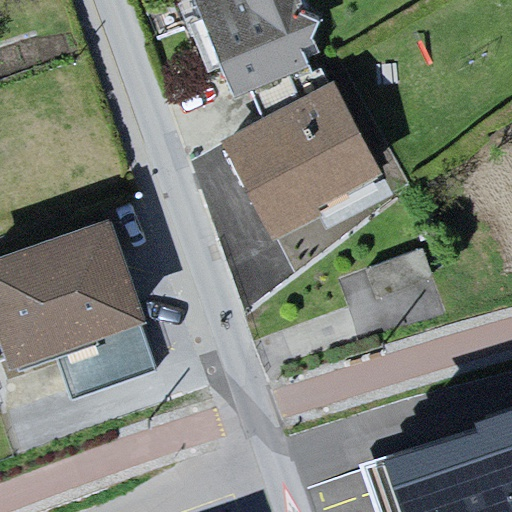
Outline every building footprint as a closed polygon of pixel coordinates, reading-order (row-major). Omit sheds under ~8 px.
[(319,0),(188,0),(227,91),(338,44),(319,0)] [(346,76),(233,135),(279,222),(392,164),(346,76)] [(131,204),(0,245),(0,312),(14,358),(165,311),(131,204)] [(421,240),(362,262),(374,299),(435,274),(421,240)] [(0,402),(10,399),(0,372),(0,402)] [(511,511),(511,410),(346,455),(363,511),(511,511)]
